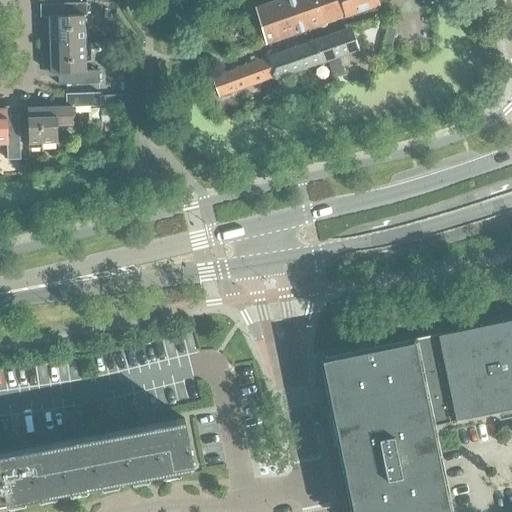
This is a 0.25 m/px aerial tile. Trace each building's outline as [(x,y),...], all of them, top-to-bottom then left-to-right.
[(325,22),(318,0),(278,0),(256,7),(267,41),(325,22)] [(318,0),(325,22),(381,3),(379,0),(318,0)] [(50,43),(86,42),(85,15),(88,15),(87,1),(41,3),(41,17),(49,17),(50,43)] [(214,24),(226,57),(258,46),(247,13),(214,24)] [(268,57),(275,76),(320,60),(321,62),(328,60),(334,78),(346,74),(340,55),(358,49),(350,28),(268,57)] [(86,42),(50,43),(51,72),(59,72),(59,84),(100,83),(99,69),(87,70),(86,42)] [(275,76),(268,57),(214,76),(221,95),(275,76)] [(72,106),(79,106),(101,105),(100,92),(66,93),(67,105),(28,107),(30,147),(42,146),(42,142),(58,141),(57,126),(72,126),(72,106)] [(0,143),(7,143),(7,159),(21,158),(19,114),(8,115),(7,107),(0,107),(0,143)] [(511,318),(325,357),(343,443),(357,511),(441,511),(447,511),(430,427),(511,409),(511,318)] [(0,502),(7,501),(194,466),(189,441),(189,437),(185,418),(166,421),(0,452),(0,502)]
